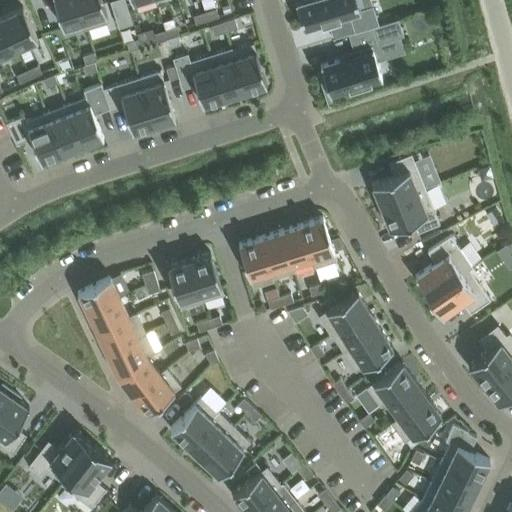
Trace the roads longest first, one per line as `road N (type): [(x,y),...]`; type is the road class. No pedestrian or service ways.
road 1 (residential): [(3,338),(18,315),(91,261),(328,186)]
road 2 (residential): [(511,428),(471,393),(341,191),(328,186)]
road 3 (residential): [(9,210),(294,113)]
road 4 (residential): [(3,338),(217,511)]
